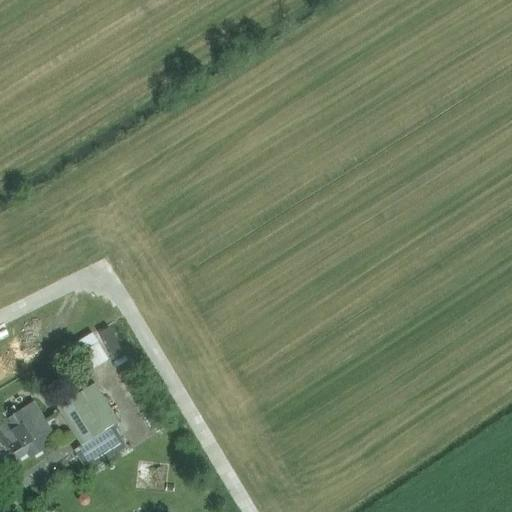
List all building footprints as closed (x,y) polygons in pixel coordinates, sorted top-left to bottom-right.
[(108,359),(114,356),(119,369),(128,366),(111,323),(96,329),(108,359)] [(86,368),(106,358),(93,331),(73,341),(86,368)] [(82,393),(59,407),(83,445),(105,431),(106,431),(82,393)] [(31,458),(47,448),(43,443),(56,435),(34,402),(18,413),(14,407),(4,413),(8,419),(0,424),(0,446),(2,448),(8,449),(11,447),(19,460),(28,454),(31,458)] [(83,445),(74,450),(88,472),(123,450),(127,448),(113,426),(106,431),(105,431),(83,445)]
